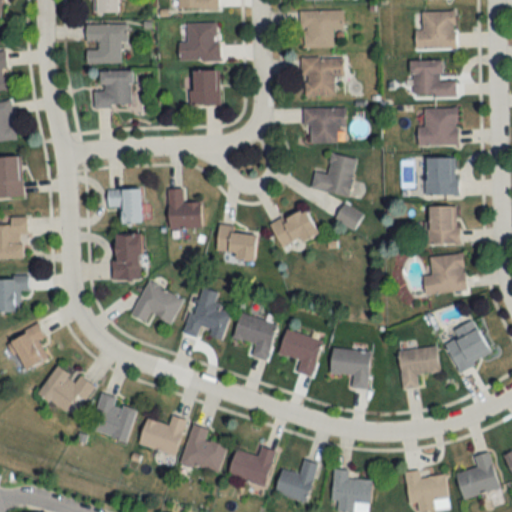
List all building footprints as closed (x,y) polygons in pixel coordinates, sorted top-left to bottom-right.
[(120,0),(89,0),(90,13),(120,13),(120,0)] [(177,0),(177,9),(218,8),(217,0),(177,0)] [(343,28),(343,10),(299,10),(300,47),(333,47),(333,28),(343,28)] [(455,49),(455,11),(414,11),(414,49),(455,49)] [(186,41),(180,41),(180,61),(219,61),(218,23),(186,23),(186,41)] [(127,42),(127,24),(86,25),(86,63),(121,63),(121,42),(127,42)] [(343,77),(343,57),(302,57),(302,94),(335,94),(335,77),(343,77)] [(411,60),(411,96),(456,96),(455,80),(442,80),(441,60),(411,60)] [(219,70),(191,70),(192,105),(219,105),(219,70)] [(100,91),(94,91),(94,107),(131,107),(131,71),(100,71),(100,91)] [(0,141),(16,139),(11,101),(0,101),(0,141)] [(345,126),(345,107),(304,107),(304,142),(337,142),(337,126),(345,126)] [(457,144),(457,108),(424,108),(424,126),(418,126),(418,144),(457,144)] [(314,171),(310,188),(349,196),(356,158),(331,153),(327,173),(314,171)] [(0,197),(21,197),(21,156),(0,156),(0,197)] [(425,195),(457,195),(457,157),(425,157),(425,195)] [(140,188),(107,189),(107,207),(120,207),(121,224),(141,223),(140,188)] [(200,201),(183,202),(183,188),(167,188),(167,228),(200,227),(200,201)] [(335,218),(354,229),(363,214),(344,203),(335,218)] [(458,206),(428,206),(428,243),(458,244),(458,206)] [(317,234),(305,207),(270,223),(282,250),(317,234)] [(0,259),(24,259),(24,236),(27,236),(27,217),(9,217),(9,225),(0,225),(0,259)] [(256,233),(233,231),(234,225),(218,223),(215,256),(254,259),(256,233)] [(140,279),(140,234),(112,234),(112,279),(140,279)] [(429,257),(431,276),(423,276),(424,294),(466,290),(463,254),(429,257)] [(28,291),(28,276),(0,276),(0,311),(20,312),(20,292),(28,291)] [(130,315),(146,323),(151,314),(171,323),(183,298),(147,280),(130,315)] [(230,311),(214,306),(218,292),(199,286),(185,333),(198,337),(201,327),(212,330),(211,335),(222,339),(230,311)] [(266,360),(277,323),(240,313),(233,337),(254,342),(250,356),(266,360)] [(453,329),(457,337),(445,343),(458,370),(491,355),(474,319),(453,329)] [(5,342),(22,372),(48,357),(38,341),(45,337),(38,324),(5,342)] [(310,376),(321,340),(286,329),(279,353),(299,359),(296,372),(310,376)] [(439,371),(436,346),(398,350),(402,388),(418,386),(417,373),(439,371)] [(351,387),(368,388),(370,351),(332,348),(330,373),(352,374),(351,387)] [(74,416),(93,384),(78,375),(76,378),(55,365),(38,394),(74,416)] [(126,441),(135,408),(115,402),(117,397),(101,393),(90,431),(126,441)] [(146,418),(138,443),(174,456),(186,420),(172,415),(168,425),(146,418)] [(208,429),(192,424),(180,464),(218,475),(227,446),(205,439),(208,429)] [(227,475),(264,487),(275,451),(261,446),(258,456),(236,449),(227,475)] [(511,450),(503,454),(511,473),(511,450)] [(489,452),(474,456),(477,467),(456,473),(463,499),(499,489),(489,452)] [(306,503),(318,463),(304,459),(299,474),(281,469),(274,493),(306,503)] [(332,501),(337,502),(337,511),(352,511),(356,511),(357,503),(371,504),(372,479),(348,479),(349,469),(333,469),(332,501)] [(405,471),(409,511),(448,508),(445,474),(420,477),(419,470),(405,471)]
